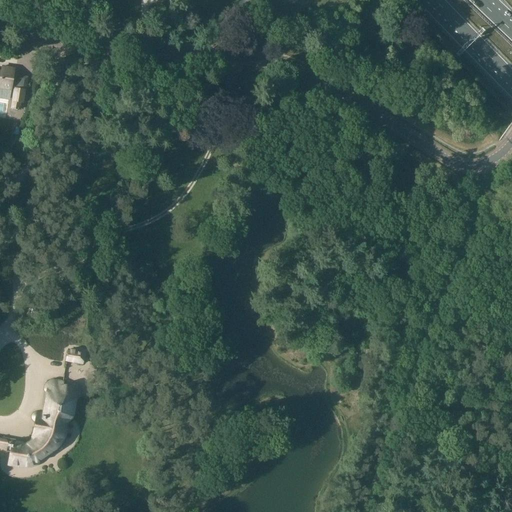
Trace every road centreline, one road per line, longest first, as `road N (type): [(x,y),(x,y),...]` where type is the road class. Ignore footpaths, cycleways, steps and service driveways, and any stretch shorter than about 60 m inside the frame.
road 1 (residential): [(478,166),(448,159),(348,96),(281,66),(209,50),(62,40)]
road 2 (residential): [(10,309),(20,192),(62,40)]
road 3 (unclassified): [(478,166),(481,194),(410,365)]
